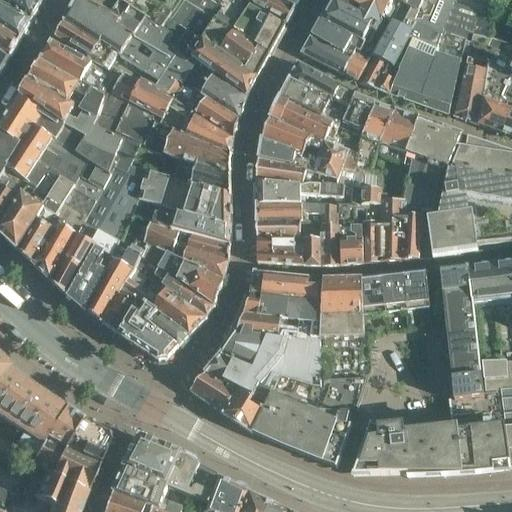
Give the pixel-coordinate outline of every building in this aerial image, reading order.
[(0,0),(0,3),(33,22),(42,6),(32,0),(0,0)] [(65,23),(64,23),(101,47),(102,45),(119,56),(122,58),(134,40),(147,19),(130,8),(124,3),(123,5),(115,0),(77,0),(74,6),(75,7),(71,13),(71,12),(68,17),(69,17),(65,23)] [(222,9),(207,0),(184,0),(176,15),(177,16),(173,22),(195,36),(201,40),(222,9)] [(285,28),(237,0),(207,0),(222,9),(254,29),(252,33),(275,47),(285,28)] [(243,0),(252,5),(283,23),(287,25),(295,9),(275,0),(243,0)] [(275,0),(295,9),(300,0),(275,0)] [(413,11),(392,0),(335,0),(335,1),(376,22),(376,24),(395,34),(401,37),(413,11)] [(392,0),(413,11),(419,14),(425,0),(392,0)] [(445,0),(425,0),(419,14),(420,14),(416,25),(437,32),(448,1),(445,0)] [(376,22),(335,1),(323,22),(363,44),(376,49),(377,50),(380,44),(403,55),(410,41),(401,37),(395,34),(376,24),(376,22)] [(478,12),(448,1),(437,32),(444,35),(443,37),(459,42),(461,34),(472,38),(478,12)] [(0,27),(21,42),(33,22),(0,3),(0,27)] [(156,6),(147,19),(161,28),(170,14),(156,6)] [(257,80),(275,47),(252,33),(254,29),(222,9),(201,40),(221,53),(220,54),(257,80)] [(419,14),(413,11),(401,37),(410,41),(438,53),(443,37),(444,35),(437,32),(416,25),(420,14),(419,14)] [(490,65),(511,75),(511,47),(489,41),(494,18),(480,13),(474,37),(468,59),(490,65)] [(511,24),(494,18),(489,41),(511,47),(511,24)] [(119,56),(118,57),(160,82),(181,51),(169,43),(173,36),(147,19),(134,40),(122,58),(119,56)] [(323,22),(313,39),(344,57),(345,56),(352,61),(353,60),(368,66),(376,49),(363,44),(323,22)] [(64,23),(55,39),(59,41),(92,61),(108,70),(118,57),(119,56),(102,45),(101,47),(64,23)] [(0,53),(10,61),(21,42),(0,27),(0,53)] [(195,36),(183,55),(215,77),(215,76),(248,99),(253,89),(254,89),(256,84),(255,84),(257,80),(220,54),(221,53),(201,40),(195,36)] [(400,73),(390,96),(390,97),(426,109),(428,110),(450,118),(462,63),(461,63),(466,44),(459,42),(443,37),(438,53),(434,61),(409,49),(399,72),(400,73)] [(313,39),(304,56),(325,67),(344,77),(352,61),(345,56),(344,57),(313,39)] [(52,43),(41,63),(82,86),(93,66),(52,43)] [(377,50),(373,58),(396,69),(403,55),(380,44),(377,50)] [(0,77),(10,61),(0,53),(0,77)] [(173,100),(183,86),(240,122),(241,121),(240,120),(248,100),(249,99),(248,99),(215,76),(215,77),(183,55),(180,53),(157,88),(173,100)] [(466,67),(455,120),(479,127),(484,101),(485,95),(490,65),(468,59),(466,68),(466,67)] [(353,60),(352,61),(344,77),(358,84),(360,80),(367,67),(368,66),(353,60)] [(375,60),(362,85),(375,91),(387,66),(375,60)] [(41,63),(29,81),(70,105),(77,94),(87,99),(80,111),(84,114),(98,122),(104,103),(105,100),(92,92),(82,86),(41,63)] [(356,96),(299,65),(290,82),(331,101),(350,110),(356,96)] [(511,75),(490,65),(485,95),(511,108),(511,75)] [(399,71),(387,66),(375,91),(390,96),(400,73),(399,72),(399,71)] [(124,74),(112,95),(130,104),(141,84),(124,74)] [(29,84),(19,98),(61,124),(65,127),(70,118),(76,108),(70,105),(29,81),(28,83),(29,84)] [(142,82),(141,84),(130,104),(158,119),(164,122),(174,102),(173,100),(157,88),(142,82)] [(331,101),(290,82),(281,100),(322,120),(331,101)] [(174,102),(174,103),(235,141),(240,122),(183,86),(173,100),(174,102)] [(44,119),(38,129),(54,140),(57,142),(66,128),(86,139),(77,154),(97,168),(112,178),(116,168),(126,174),(131,167),(142,146),(144,146),(158,119),(130,104),(112,95),(108,103),(104,103),(98,122),(84,114),(78,123),(70,118),(65,127),(61,124),(58,128),(44,119)] [(484,101),(479,127),(504,136),(511,108),(485,95),(484,101)] [(350,110),(347,118),(344,125),(364,133),(365,134),(377,105),(356,96),(350,110)] [(19,98),(11,112),(35,129),(36,127),(38,129),(44,119),(58,128),(61,124),(19,98)] [(312,139),(324,145),(325,145),(326,144),(334,148),(337,143),(328,140),(335,125),(323,119),(322,120),(281,100),(274,115),(273,115),(273,116),(272,120),(271,119),(270,121),(312,139)] [(189,121),(182,136),(231,156),(235,141),(174,103),(171,110),(189,121)] [(363,140),(359,153),(356,167),(372,171),(378,153),(380,146),(396,112),(377,105),(365,134),(364,133),(362,140),(363,140)] [(11,112),(0,127),(0,132),(5,135),(4,136),(15,144),(16,143),(22,147),(22,146),(35,129),(11,112)] [(396,112),(380,146),(378,153),(396,160),(400,153),(407,155),(420,120),(396,112)] [(420,120),(407,155),(407,156),(405,167),(412,168),(414,158),(428,162),(440,128),(420,120)] [(262,141),(262,142),(297,154),(304,157),(312,139),(270,121),(269,123),(270,123),(269,127),(268,127),(264,137),(265,137),(263,141),(262,141)] [(9,169),(8,171),(26,183),(54,140),(38,129),(36,127),(35,129),(22,146),(22,147),(10,165),(8,169),(9,169)] [(26,183),(29,185),(38,191),(45,179),(51,171),(75,186),(80,179),(103,193),(112,178),(97,168),(77,154),(86,139),(66,128),(57,142),(54,140),(26,183)] [(440,128),(428,162),(450,170),(463,136),(440,128)] [(174,131),(173,133),(164,156),(197,167),(198,163),(230,175),(231,158),(231,156),(182,136),(174,131)] [(0,132),(0,164),(1,165),(10,165),(22,147),(16,143),(15,144),(4,136),(5,135),(0,132)] [(511,152),(463,136),(446,181),(440,213),(440,218),(430,220),(436,260),(457,257),(479,252),(473,213),(464,214),(468,196),(511,203),(511,152)] [(259,160),(259,161),(294,168),(308,172),(319,175),(324,163),(304,157),(297,154),(262,142),(261,144),(263,144),(260,160),(259,160)] [(319,175),(319,176),(319,177),(338,183),(339,183),(343,171),(355,172),(359,153),(343,148),(344,146),(337,143),(334,148),(326,144),(325,145),(324,145),(319,162),(324,163),(319,175)] [(414,158),(412,168),(405,201),(407,201),(406,217),(419,217),(424,217),(423,212),(440,213),(446,181),(448,171),(449,170),(450,170),(428,162),(414,158)] [(259,161),(257,184),(301,188),(308,187),(316,187),(319,177),(319,176),(319,175),(308,172),(294,168),(259,161)] [(197,167),(181,162),(175,182),(200,190),(201,188),(230,197),(230,193),(231,193),(230,177),(230,175),(198,163),(197,167)] [(0,164),(0,183),(0,184),(8,171),(9,169),(8,169),(10,165),(1,165),(0,164)] [(147,173),(131,167),(126,174),(144,184),(147,173)] [(338,183),(337,187),(345,188),(345,189),(353,191),(382,192),(383,174),(373,172),(372,171),(356,167),(355,172),(343,171),(339,183),(338,183)] [(97,203),(78,237),(77,237),(75,239),(52,283),(69,298),(96,247),(113,257),(114,262),(120,265),(125,259),(138,266),(146,246),(136,240),(130,251),(120,245),(139,201),(144,184),(126,174),(116,168),(112,178),(103,193),(97,203)] [(0,229),(19,200),(29,185),(26,183),(8,171),(0,184),(0,183),(0,229)] [(19,200),(0,229),(0,233),(19,251),(38,221),(45,211),(53,216),(56,218),(75,187),(51,171),(45,179),(56,187),(46,203),(35,196),(38,191),(29,185),(19,200)] [(139,201),(158,206),(162,207),(170,180),(147,173),(144,184),(139,201)] [(75,186),(56,218),(61,221),(59,226),(55,231),(34,266),(52,283),(75,239),(77,237),(78,237),(97,203),(103,193),(80,179),(75,186)] [(162,207),(185,215),(231,228),(231,200),(231,197),(230,197),(201,188),(200,190),(175,182),(174,182),(174,181),(170,180),(162,207)] [(301,188),(257,184),(257,207),(302,207),(313,207),(313,199),(344,200),(343,206),(352,207),(353,191),(345,189),(345,188),(337,187),(328,186),(326,188),(316,187),(308,187),(301,188)] [(341,242),(342,268),(364,267),(363,241),(362,228),(362,224),(381,223),(381,202),(382,192),(353,191),(352,207),(343,206),(339,206),(339,209),(339,228),(342,228),(342,237),(343,242),(341,242)] [(381,223),(381,228),(382,260),(382,265),(404,263),(406,217),(407,201),(405,201),(381,202),(381,223)] [(158,206),(152,223),(171,231),(180,233),(191,236),(231,246),(231,228),(185,215),(162,207),(158,206)] [(302,207),(257,207),(257,226),(301,224),(304,224),(303,213),(306,216),(313,216),(313,217),(323,216),(323,227),(339,228),(339,209),(326,208),(313,207),(302,207)] [(38,221),(19,251),(34,266),(55,231),(46,226),(53,216),(45,211),(38,221)] [(406,217),(404,263),(419,261),(420,239),(421,239),(422,219),(419,219),(419,217),(406,217)] [(229,256),(231,246),(191,236),(188,247),(177,244),(180,233),(171,231),(152,223),(145,244),(158,250),(162,243),(176,247),(187,250),(229,263),(229,262),(230,256),(229,256)] [(362,224),(362,228),(363,241),(364,267),(382,265),(382,260),(381,228),(381,223),(362,224)] [(257,240),(296,241),(300,241),(301,224),(257,226),(257,240)] [(342,228),(339,228),(323,227),(323,236),(342,237),(342,228)] [(321,236),(321,241),(322,269),(342,268),(341,242),(343,242),(342,237),(323,236),(321,236)] [(296,241),(257,240),(257,241),(258,242),(258,253),(257,253),(257,254),(304,256),(304,247),(296,247),(296,241)] [(304,240),(304,247),(304,256),(305,256),(305,268),(321,269),(322,269),(321,241),(304,240)] [(96,247),(69,298),(87,313),(114,262),(113,257),(96,247)] [(176,247),(173,257),(224,282),(228,266),(229,263),(187,250),(176,247)] [(304,256),(257,254),(257,255),(258,255),(258,260),(257,260),(257,261),(258,261),(258,265),(305,268),(305,256),(304,256)] [(158,270),(178,281),(177,282),(214,307),(224,282),(173,257),(168,255),(158,270)] [(102,324),(117,299),(119,297),(135,274),(138,266),(125,259),(120,265),(114,262),(87,313),(102,324)] [(511,263),(470,268),(475,306),(511,301),(511,263)] [(165,284),(162,289),(161,290),(166,293),(167,291),(206,319),(214,308),(214,307),(177,282),(178,281),(158,270),(153,267),(149,273),(165,284)] [(469,268),(435,272),(438,294),(472,290),(469,268)] [(426,273),(404,276),(408,311),(430,309),(426,273)] [(319,281),(254,275),(251,297),(288,302),(289,300),(319,306),(319,281)] [(404,276),(382,278),(386,314),(408,311),(404,276)] [(360,280),(363,317),(363,318),(364,318),(364,316),(386,314),(382,278),(360,280)] [(323,282),(319,281),(319,306),(322,306),(321,339),(364,339),(363,318),(363,317),(360,280),(324,281),(323,281),(323,282)] [(141,303),(153,311),(159,315),(190,338),(206,321),(206,320),(206,319),(167,291),(166,293),(160,301),(130,281),(123,291),(141,302),(141,303)] [(472,290),(438,294),(440,315),(474,312),(472,290)] [(288,302),(251,297),(245,316),(286,322),(313,326),(322,326),(322,306),(319,306),(289,300),(288,302)] [(117,299),(102,324),(120,337),(127,325),(125,323),(133,309),(117,299)] [(127,325),(120,337),(159,364),(159,365),(165,363),(165,364),(167,364),(167,362),(175,354),(174,353),(177,350),(178,351),(179,350),(153,329),(153,328),(150,326),(159,315),(153,311),(141,303),(134,313),(127,325)] [(476,333),(474,312),(440,315),(442,337),(476,333)] [(153,328),(153,329),(179,350),(180,349),(179,348),(188,338),(188,339),(189,338),(190,339),(190,338),(159,315),(150,326),(153,328)] [(286,322),(245,316),(237,335),(268,340),(284,342),(286,322)] [(313,326),(286,322),(284,342),(268,340),(255,370),(254,370),(277,378),(320,387),(320,344),(311,342),(313,326)] [(476,333),(442,337),(445,359),(479,355),(476,333)] [(268,340),(237,335),(223,356),(254,370),(268,340)] [(479,355),(445,359),(446,370),(447,380),(481,377),(479,355)] [(223,356),(205,375),(222,384),(225,381),(240,390),(255,399),(265,404),(277,378),(254,370),(223,356)] [(0,418),(24,435),(17,446),(35,459),(45,442),(62,450),(81,421),(64,409),(64,410),(8,372),(7,371),(8,370),(0,361),(0,418)] [(511,363),(483,364),(485,389),(511,389),(511,363)] [(202,380),(191,394),(225,417),(239,392),(222,384),(205,375),(202,379),(202,380)] [(481,377),(447,380),(449,402),(484,398),(483,392),(481,377)] [(277,378),(265,404),(261,412),(251,434),(279,447),(308,459),(338,470),(352,428),(348,427),(352,412),(357,413),(369,379),(322,380),(322,388),(277,378)] [(239,392),(225,417),(251,434),(261,412),(250,407),(255,399),(240,390),(239,392)] [(373,427),(371,427),(354,478),(407,477),(407,479),(442,478),(477,476),(490,474),(511,472),(499,393),(483,392),(484,398),(449,402),(452,422),(378,430),(372,428),(373,427)] [(511,472),(511,471),(511,392),(499,393),(511,472)] [(81,421),(62,450),(98,466),(107,444),(106,437),(81,422),(82,422),(81,421)] [(139,443),(125,470),(169,488),(183,457),(145,441),(139,443)] [(46,474),(86,493),(98,466),(62,450),(45,442),(35,459),(31,465),(46,473),(46,474)] [(201,466),(183,457),(169,488),(187,496),(201,466)] [(221,476),(201,466),(187,496),(210,505),(220,479),(221,476)] [(125,470),(114,494),(152,508),(161,511),(163,511),(182,511),(184,508),(164,501),(169,488),(125,470)] [(79,511),(86,493),(46,474),(34,499),(50,506),(47,511),(79,511)] [(210,505),(207,511),(243,511),(251,494),(250,494),(247,489),(241,486),(236,487),(232,485),(225,481),(224,481),(220,479),(210,505)] [(109,508),(107,511),(151,511),(152,508),(114,494),(109,508)] [(243,511),(268,511),(271,504),(265,501),(264,501),(251,494),(243,511)]
